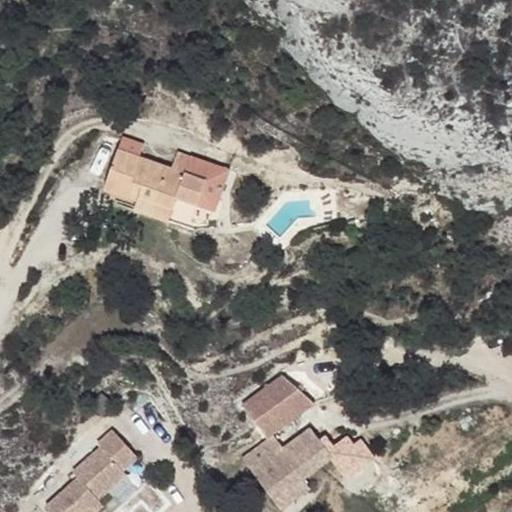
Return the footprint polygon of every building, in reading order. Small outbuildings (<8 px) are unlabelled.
[(111,187),(119,189),(141,199),(144,192),(177,205),(178,201),(205,213),(213,195),(228,203),(234,190),(174,165),(151,156),(128,146),(111,187)] [(144,192),(141,199),(138,208),(171,222),(177,205),(144,192)] [(279,376),(245,407),(272,437),(278,433),(314,400),(279,376)] [(278,433),(249,458),(284,500),(313,476),(339,454),(313,424),(288,445),(278,433)] [(78,485),(47,511),(101,511),(98,508),(125,484),(122,481),(137,467),(113,440),(98,453),(101,456),(74,480),(78,485)] [(313,476),(284,500),(291,509),(320,485),(313,476)]
